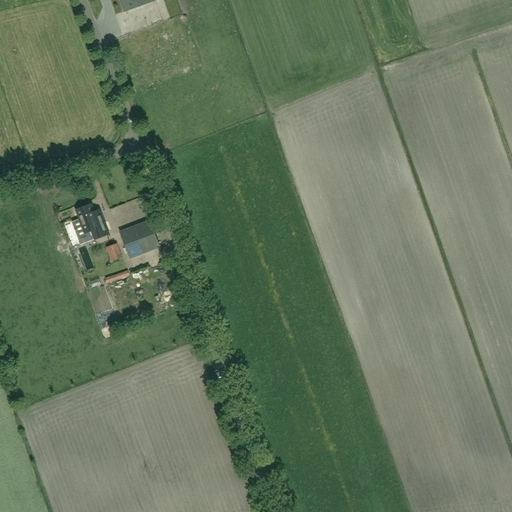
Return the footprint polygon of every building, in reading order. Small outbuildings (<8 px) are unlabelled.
[(155,0),(119,0),(124,12),(156,1),(155,0)] [(93,205),(77,211),(85,234),(102,228),(98,218),(97,218),(93,205)] [(160,248),(150,222),(120,233),(130,260),(160,248)] [(121,259),(117,245),(107,249),(112,262),(121,259)] [(128,271),(116,275),(118,280),(129,276),(128,271)]
